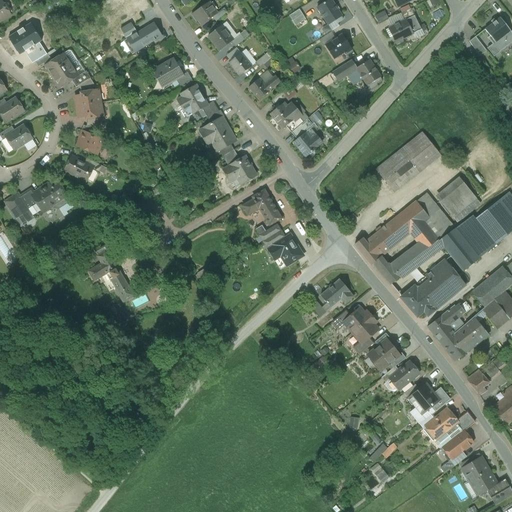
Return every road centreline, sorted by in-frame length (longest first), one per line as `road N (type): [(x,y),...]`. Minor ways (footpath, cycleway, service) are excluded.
road 1 (unclassified): [(94,511),(231,345),(346,244)]
road 2 (residential): [(346,244),(511,462)]
road 3 (residential): [(159,0),(302,189)]
road 4 (residential): [(0,55),(52,111),(49,146),(3,179)]
road 5 (residential): [(302,189),(404,84)]
